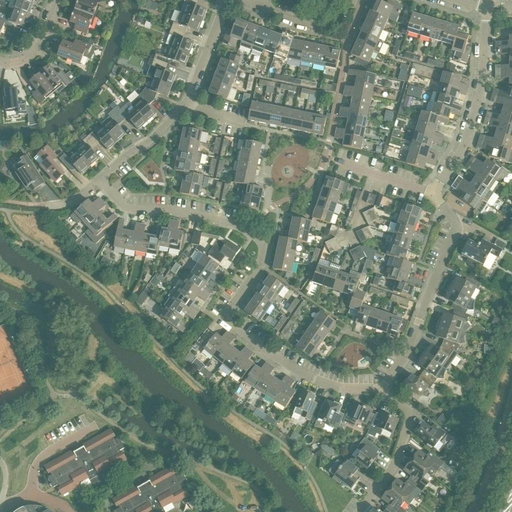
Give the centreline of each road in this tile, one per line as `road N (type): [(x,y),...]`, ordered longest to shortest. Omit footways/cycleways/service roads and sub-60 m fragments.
road 1 (residential): [(380,388),(313,380),(222,317),(260,265),(261,245),(249,231),(124,208),(99,180)]
road 2 (residential): [(380,388),(407,353),(456,226),(433,197)]
road 3 (residential): [(433,197),(464,144),(482,81),(486,7)]
road 4 (residential): [(359,511),(394,465),(410,413),(380,388)]
